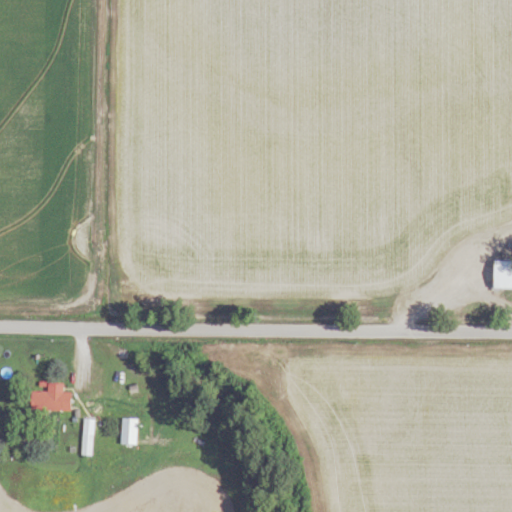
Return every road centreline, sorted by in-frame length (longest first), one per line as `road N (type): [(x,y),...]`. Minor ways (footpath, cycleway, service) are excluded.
road 1 (residential): [(511,332),(0,327)]
road 2 (residential): [(511,232),(399,332)]
